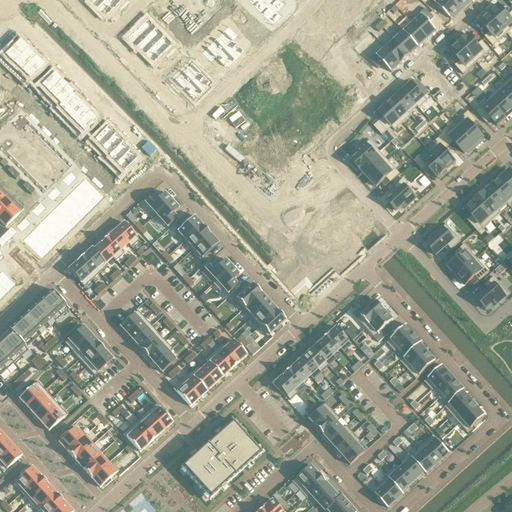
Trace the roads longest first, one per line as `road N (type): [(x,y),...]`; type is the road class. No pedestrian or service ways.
road 1 (residential): [(364,269),(493,415),(394,511)]
road 2 (residential): [(0,40),(18,22),(160,166)]
road 3 (residential): [(323,152),(483,0)]
road 4 (residential): [(160,166),(301,325)]
road 5 (residential): [(52,270),(192,424)]
road 6 (residential): [(375,511),(315,445),(240,511)]
road 7 (residential): [(192,121),(266,200),(323,152)]
road 8 (residential): [(72,0),(192,121)]
road 9 (residential): [(192,121),(307,6)]
road 10 (residential): [(401,235),(485,327),(510,305)]
road 11 (residential): [(52,270),(160,166)]
road 12 (residential): [(401,235),(511,136)]
road 13 (residential): [(192,424),(301,325)]
road 14 (residential): [(95,511),(192,424)]
